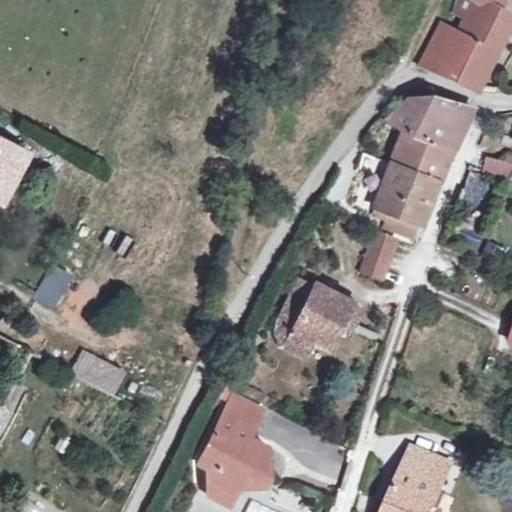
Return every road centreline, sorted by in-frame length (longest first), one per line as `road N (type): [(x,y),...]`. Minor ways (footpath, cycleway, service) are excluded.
road 1 (unclassified): [(132,511),(221,323),(365,112),(408,84),(511,103)]
road 2 (track): [(221,323),(219,285),(282,0)]
